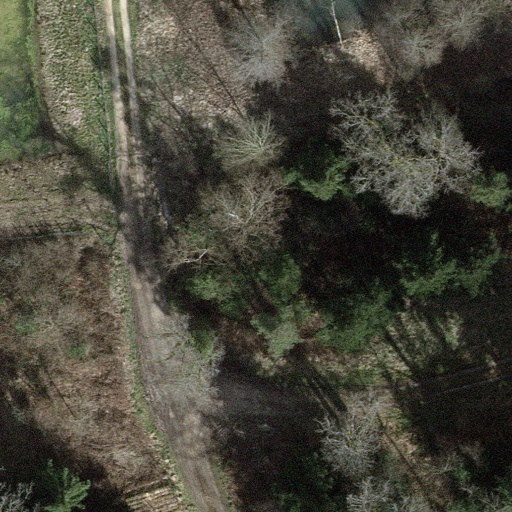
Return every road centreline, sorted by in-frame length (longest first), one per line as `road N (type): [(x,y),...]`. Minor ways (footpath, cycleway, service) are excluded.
road 1 (track): [(204,511),(125,145),(111,0)]
road 2 (track): [(184,393),(377,396),(511,357)]
